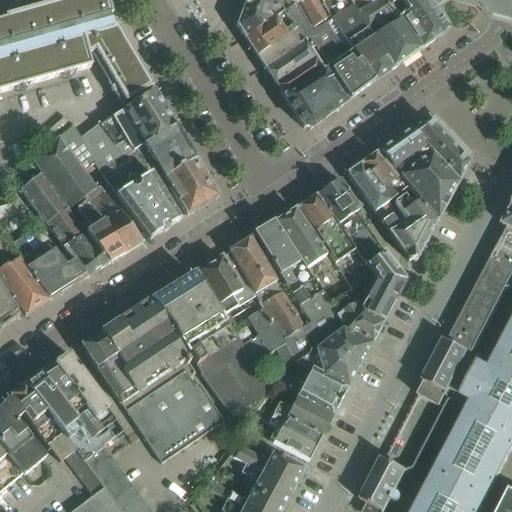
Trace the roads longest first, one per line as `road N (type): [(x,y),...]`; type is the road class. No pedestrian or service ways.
road 1 (unclassified): [(323,511),(503,180)]
road 2 (residential): [(271,196),(0,373)]
road 3 (residential): [(511,15),(464,59),(271,196)]
road 4 (residential): [(271,196),(151,0)]
